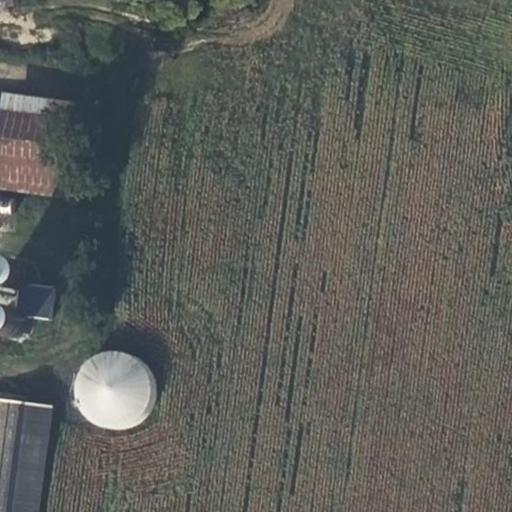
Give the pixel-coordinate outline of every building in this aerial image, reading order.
[(13,107),(10,125),(0,123),(0,199),(70,210),(84,118),(13,107)] [(0,332),(2,333),(8,290),(2,289),(7,256),(0,255),(0,332)] [(31,274),(25,274),(19,275),(14,278),(11,283),(10,289),(11,295),(14,300),(18,304),(24,305),(30,305),(35,303),(39,299),(41,293),(42,287),(40,282),(36,277),(31,274)] [(27,320),(21,319),(14,320),(9,324),(6,329),(5,336),(7,342),(11,347),(16,350),(22,351),(28,349),(33,345),(37,340),(37,334),(36,328),(32,323),(27,320)] [(149,360),(82,354),(76,422),(143,428),(149,360)] [(0,511),(39,511),(55,426),(0,414),(0,511)]
